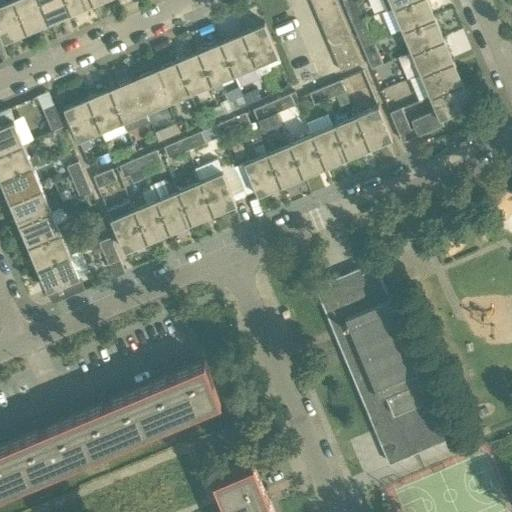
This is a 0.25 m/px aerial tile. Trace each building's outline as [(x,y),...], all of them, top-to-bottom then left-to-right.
[(13,0),(4,0),(0,2),(0,30),(3,39),(26,30),(13,0)] [(39,0),(13,0),(26,30),(48,20),(39,0)] [(65,0),(39,0),(48,20),(70,11),(65,0)] [(65,0),(70,11),(93,1),(92,0),(65,0)] [(336,0),(311,0),(341,69),(361,61),(336,0)] [(428,0),(405,0),(393,5),(402,27),(435,14),(428,0)] [(435,14),(402,27),(411,50),(444,36),(435,14)] [(364,17),(353,22),(362,44),(373,39),(364,17)] [(264,21),(242,30),(256,63),(278,54),(264,21)] [(242,30),(220,39),(234,72),(256,63),(242,30)] [(444,36),(411,50),(421,72),(453,58),(444,36)] [(220,39),(198,49),(211,82),(234,72),(220,39)] [(373,39),(362,44),(371,66),(382,61),(373,39)] [(198,49),(175,58),(189,91),(211,82),(198,49)] [(396,71),(415,67),(413,57),(394,61),(396,71)] [(175,58),(153,67),(167,100),(189,91),(175,58)] [(453,58),(421,72),(430,94),(463,81),(453,58)] [(153,67),(131,77),(144,109),(167,100),(153,67)] [(131,77),(108,86),(122,119),(126,128),(134,125),(148,119),(144,109),(131,77)] [(341,78),(310,91),(314,103),(346,90),(341,78)] [(401,107),(390,111),(402,140),(443,123),(441,116),(472,103),(463,81),(430,94),(436,108),(411,119),(414,126),(410,127),(401,107)] [(108,86),(86,95),(99,128),(104,140),(127,131),(126,128),(122,119),(108,86)] [(227,99),(219,103),(220,104),(224,112),(224,114),(261,98),(261,97),(256,86),(243,92),(242,93),(239,86),(224,92),(227,99)] [(48,90),(37,95),(51,129),(63,125),(48,90)] [(291,92),(253,107),(258,119),(295,103),(291,92)] [(86,95),(64,105),(82,150),(92,146),(87,133),(99,128),(86,95)] [(379,104),(356,113),(370,146),(392,137),(379,104)] [(9,107),(0,110),(0,150),(23,141),(13,119),(14,118),(9,107)] [(246,111),(218,122),(223,134),(250,122),(246,111)] [(356,113),(334,122),(347,155),(370,146),(356,113)] [(334,122),(311,132),(325,165),(347,155),(334,122)] [(258,154),(244,160),(245,163),(257,190),(258,193),(280,183),(266,150),(257,127),(248,130),(258,154)] [(201,129),(191,133),(196,145),(206,141),(201,129)] [(311,132),(289,141),(303,174),(325,165),(311,132)] [(191,133),(182,137),(187,149),(196,145),(191,133)] [(182,137),(173,141),(178,153),(187,149),(182,137)] [(23,141),(0,150),(0,176),(32,163),(41,160),(37,152),(29,155),(23,141)] [(173,141),(164,145),(169,156),(178,153),(173,141)] [(289,141),(266,150),(280,183),(303,174),(289,141)] [(156,148),(119,164),(124,175),(129,173),(133,182),(146,176),(142,167),(161,159),(156,148)] [(108,151),(98,155),(101,164),(111,160),(108,151)] [(218,158),(195,167),(197,172),(200,178),(214,211),(236,202),(235,199),(221,165),(219,162),(218,158)] [(77,160),(66,164),(70,174),(81,169),(77,160)] [(32,163),(0,176),(0,177),(9,199),(42,186),(32,163)] [(103,171),(93,175),(98,186),(114,179),(116,178),(111,167),(103,171)] [(81,169),(70,174),(75,186),(87,181),(81,169)] [(191,182),(178,188),(191,221),(214,211),(200,178),(191,182)] [(169,191),(155,197),(169,230),(191,221),(178,188),(174,180),(166,184),(169,191)] [(87,181),(75,186),(79,196),(91,191),(87,181)] [(42,186),(9,199),(19,221),(51,208),(61,204),(58,196),(48,200),(42,186)] [(146,201),(133,206),(147,239),(169,230),(155,197),(151,187),(142,191),(146,201)] [(130,199),(107,209),(124,249),(147,239),(133,206),(130,199)] [(51,208),(19,221),(28,244),(60,230),(70,226),(66,218),(57,222),(51,208)] [(60,230),(28,244),(37,266),(70,252),(67,245),(60,230)] [(113,245),(109,236),(98,240),(99,242),(102,250),(113,245)] [(119,258),(113,245),(102,250),(108,262),(119,258)] [(70,252),(37,266),(47,288),(52,301),(85,287),(79,275),(90,270),(81,248),(80,248),(70,252)] [(377,265),(317,290),(375,429),(368,432),(365,431),(361,430),(361,431),(365,432),(370,435),(373,438),(376,443),(377,442),(376,439),(379,438),(389,462),(449,437),(427,384),(430,383),(393,294),(389,295),(377,265)] [(203,358),(0,443),(0,490),(220,398),(203,358)] [(274,511),(253,460),(214,477),(228,511),(274,511)]
